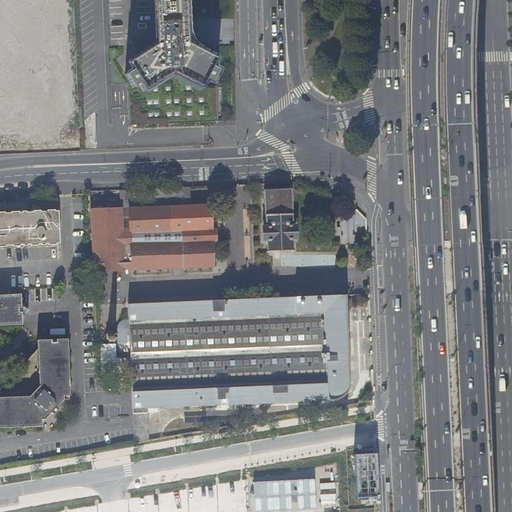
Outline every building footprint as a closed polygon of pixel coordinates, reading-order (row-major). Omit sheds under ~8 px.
[(127,84),(129,125),(217,121),(214,0),(106,0),(110,84),(127,84)] [(194,186),(121,190),(121,209),(122,234),(131,233),(130,208),(195,206),(194,186)] [(291,189),(265,191),(266,226),(263,226),(263,240),(267,240),(267,252),(292,251),(292,239),(295,239),(295,225),(291,225),(291,189)] [(0,247),(7,247),(7,246),(13,246),(14,247),(21,247),(21,245),(25,245),(25,247),(29,246),(29,245),(32,245),(32,246),(39,246),(39,244),(50,244),(50,245),(57,245),(57,244),(60,243),(58,210),(55,210),(55,208),(47,209),(48,210),(41,211),(41,203),(32,204),(33,211),(26,212),(26,211),(23,211),(23,212),(19,212),(19,211),(11,212),(11,213),(5,213),(5,212),(0,212),(0,247)] [(131,233),(126,233),(127,243),(132,243),(133,269),(217,266),(216,253),(215,205),(195,206),(130,208),(131,233)] [(127,243),(126,233),(122,234),(121,209),(91,210),(94,271),(123,270),(122,243),(127,243)] [(353,218),(342,218),(342,227),(337,228),(337,235),(341,235),(341,240),(343,240),(343,243),(352,242),(352,239),(353,239),(353,234),(356,234),(356,227),(353,227),(353,218)] [(132,243),(122,243),(123,270),(133,269),(132,243)] [(0,328),(22,327),(22,325),(21,315),(19,315),(18,310),(21,310),(20,297),(5,298),(0,292),(0,328)] [(346,295),(129,305),(129,320),(130,351),(131,376),(132,408),(201,406),(337,399),(343,396),(347,392),(348,390),(349,387),(349,384),(346,295)] [(117,326),(117,329),(117,332),(118,333),(118,336),(118,338),(117,340),(118,345),(119,347),(121,349),(123,351),(125,352),(128,352),(130,351),(129,320),(126,319),(124,320),(121,321),(119,323),(117,326)] [(107,342),(109,343),(112,343),(114,343),(116,342),(117,340),(118,338),(118,336),(118,333),(117,331),(115,330),(113,329),(110,329),(108,330),(106,331),(104,333),(104,336),(104,338),(105,341),(107,342)] [(50,415),(52,417),(58,411),(56,409),(61,402),(61,398),(69,398),(67,341),(56,342),(56,344),(52,344),(52,342),(37,343),(38,351),(0,391),(0,430),(40,428),(40,421),(41,422),(43,422),(50,415)] [(160,439),(237,426),(236,419),(159,432),(160,439)] [(133,421),(134,444),(146,442),(145,420),(133,421)] [(275,463),(146,483),(150,509),(220,498),(222,511),(250,511),(247,493),(323,481),(323,479),(333,477),(332,474),(340,473),(336,445),(294,452),(295,458),(275,461),(275,463)]
